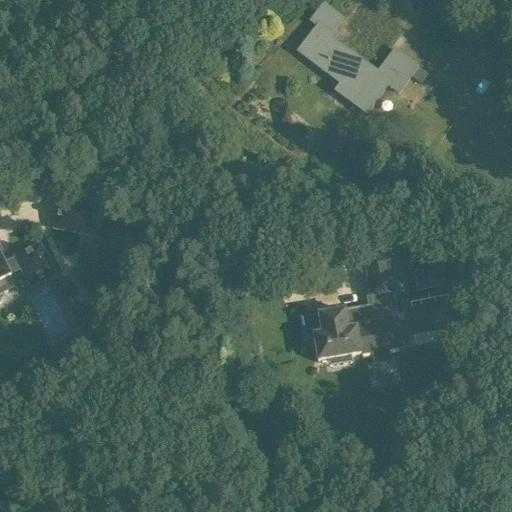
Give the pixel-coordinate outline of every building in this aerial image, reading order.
[(311,23),(318,28),(300,53),(342,85),(345,80),(357,89),(349,101),(366,114),(386,86),(398,95),(411,78),(420,85),(427,76),(396,52),(378,76),(332,41),(336,35),(333,32),(341,21),(323,7),(311,23)] [(511,78),(511,67),(464,31),(450,51),(503,91),(511,78)] [(131,157),(127,181),(139,183),(143,160),(131,157)] [(93,209),(59,202),(54,231),(88,237),(93,209)] [(428,213),(426,220),(436,222),(437,215),(437,214),(428,213)] [(443,215),(442,223),(454,225),(455,218),(448,216),(443,215)] [(0,283),(10,278),(9,276),(20,271),(30,289),(56,276),(40,245),(14,258),(15,260),(4,265),(0,257),(0,283)] [(375,307),(304,320),(308,340),(317,339),(322,364),(331,362),(355,358),(376,354),(392,351),(404,349),(400,323),(406,322),(408,322),(409,327),(411,335),(457,328),(461,327),(460,319),(460,318),(456,296),(405,305),(406,315),(405,315),(399,316),(395,293),(406,291),(399,252),(365,258),(375,307)] [(435,270),(416,273),(419,293),(439,290),(435,270)] [(60,355),(58,350),(53,348),(50,350),(54,358),(60,355)]
